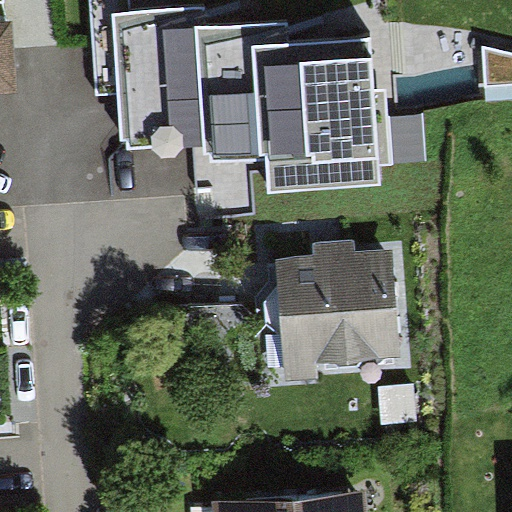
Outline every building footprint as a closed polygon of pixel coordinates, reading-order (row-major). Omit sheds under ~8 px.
[(394,160),(385,8),(265,15),(264,3),(208,6),(207,0),(91,0),(97,92),(122,90),(125,134),(206,129),(206,137),(264,133),(266,168),(394,160)] [(0,87),(17,87),(12,17),(0,17),(0,87)] [(511,53),(490,54),(490,99),(511,99),(511,53)] [(313,243),(277,245),(286,374),(320,372),(319,353),(401,347),(393,239),(355,242),(354,231),(312,234),(313,243)] [(370,511),(368,475),(213,486),(214,511),(370,511)]
